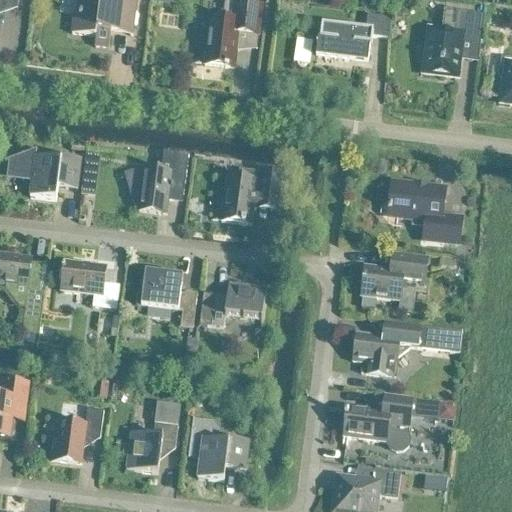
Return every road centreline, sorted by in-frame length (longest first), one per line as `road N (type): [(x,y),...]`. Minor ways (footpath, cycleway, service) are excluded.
road 1 (residential): [(299,511),(327,272),(0,230)]
road 2 (residential): [(511,153),(0,88)]
road 3 (residential): [(0,489),(186,511)]
